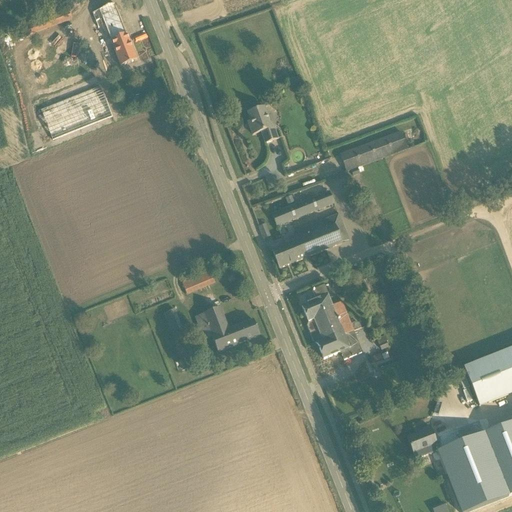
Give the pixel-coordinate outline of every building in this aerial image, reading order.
[(137,61),(115,5),(93,13),(109,56),(116,54),(121,67),(137,61)] [(27,37),(71,21),(67,9),(23,25),(27,37)] [(54,142),(113,119),(101,88),(42,110),(54,142)] [(271,129),(264,108),(248,113),(252,127),(250,128),(253,136),(261,133),(265,144),(278,140),(274,128),(271,129)] [(347,172),(407,150),(401,132),(340,155),(347,172)] [(272,216),(277,228),(282,225),(333,205),(328,194),(281,212),(272,216)] [(288,240),(290,243),(284,246),(272,251),(279,269),(349,241),(338,216),(311,227),(312,230),(288,240)] [(266,225),(258,228),(261,234),(268,231),(266,225)] [(353,285),(360,282),(355,270),(348,273),(353,285)] [(211,272),(202,276),(182,284),(187,294),(215,283),(211,272)] [(332,307),(324,287),(312,292),(316,301),(302,307),(308,323),(307,327),(313,343),(317,344),(317,345),(343,334),(344,336),(353,333),(361,329),(358,324),(354,323),(349,325),(340,304),(332,307)] [(218,352),(259,337),(253,321),(238,327),(228,331),(225,323),(220,309),(204,315),(218,352)] [(163,315),(175,345),(186,340),(175,310),(163,315)] [(362,354),(353,333),(344,336),(343,334),(317,345),(324,360),(334,356),(341,353),(344,361),(362,354)] [(387,340),(386,337),(376,340),(381,351),(389,347),(388,346),(395,343),(393,337),(387,340)] [(479,407),(511,394),(511,350),(464,369),(479,407)] [(379,354),(373,357),(376,363),(382,361),(379,354)] [(511,422),(488,432),(510,487),(511,486),(511,422)] [(458,507),(485,497),(463,442),(437,452),(435,446),(437,445),(430,428),(416,433),(417,435),(407,439),(413,454),(432,447),(432,449),(430,450),(435,462),(440,461),(458,507)]
